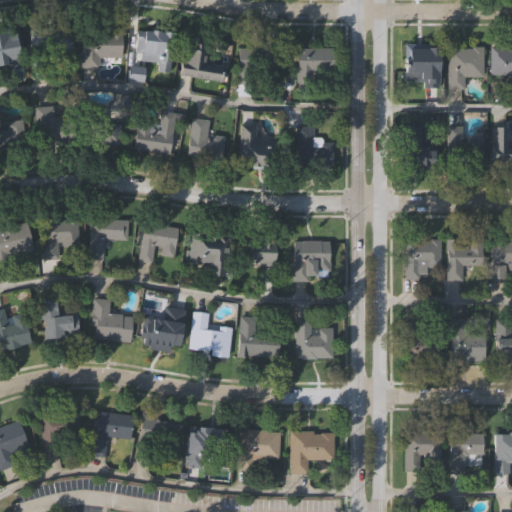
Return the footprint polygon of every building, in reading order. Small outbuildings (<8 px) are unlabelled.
[(29,78),(30,26),(69,26),(68,50),(46,50),(46,78),(29,78)] [(120,27),(119,57),(97,56),(97,67),(80,67),(81,26),(120,27)] [(143,70),(128,69),(132,32),(153,35),(153,29),(171,31),(168,57),(145,54),(143,70)] [(0,71),(0,31),(14,30),(17,59),(1,61),(3,71),(0,71)] [(222,78),(177,73),(181,37),(216,41),(213,65),(223,66),(222,78)] [(437,75),(420,74),(419,88),(402,88),(402,46),(437,46),(437,75)] [(330,47),(330,69),(317,69),(317,84),(294,84),(294,47),(330,47)] [(445,47),(480,47),(480,76),(462,76),(462,88),(445,88),(445,47)] [(236,82),(236,48),(258,48),(258,82),(236,82)] [(511,88),(507,88),(507,74),(491,74),(491,48),(511,48),(511,88)] [(35,143),(34,105),(51,105),(51,116),(74,116),(74,142),(35,143)] [(85,107),(103,107),(103,123),(120,122),(120,146),(85,146),(85,107)] [(173,113),(168,153),(130,149),(133,121),(157,123),(158,111),(173,113)] [(218,162),(183,156),(190,117),(208,120),(206,131),(223,134),(218,162)] [(0,120),(21,119),(23,146),(0,147),(0,120)] [(264,136),(266,166),(236,168),(233,127),(254,125),(254,137),(264,136)] [(294,125),(313,125),(313,161),(294,161),(294,125)] [(505,125),(505,141),(511,141),(511,164),(489,164),(489,125),(505,125)] [(434,169),(407,169),(406,127),(418,126),(418,137),(434,137),(434,169)] [(446,165),(446,136),(480,136),(480,165),(446,165)] [(88,217),(134,219),(133,257),(86,255),(88,217)] [(76,218),(77,245),(57,245),(57,258),(42,259),(41,219),(76,218)] [(177,228),(170,256),(152,252),(150,262),(134,258),(143,220),(177,228)] [(0,261),(0,225),(25,221),(31,257),(0,261)] [(191,231),(226,234),(223,275),(197,273),(198,264),(188,263),(191,231)] [(403,239),(438,239),(438,277),(403,277),(403,239)] [(511,267),(506,267),(506,278),(487,278),(488,239),(511,239),(511,267)] [(241,265),(241,240),(273,240),(273,265),(241,265)] [(291,277),(291,240),(327,240),(327,277),(291,277)] [(448,255),(476,255),(476,285),(448,285),(448,255)] [(130,314),(128,341),(89,339),(91,297),(107,298),(107,313),(130,314)] [(41,298),(56,298),(56,311),(77,311),(77,338),(41,338),(41,298)] [(145,307),(165,311),(166,306),(183,309),(174,351),(137,343),(145,307)] [(0,349),(0,308),(4,308),(5,315),(23,311),(30,343),(0,349)] [(225,356),(185,350),(191,310),(207,313),(205,325),(230,329),(225,356)] [(236,356),(237,315),(256,316),(255,323),(277,323),(275,357),(236,356)] [(482,360),(448,360),(447,317),(464,317),(464,331),(482,331),(482,360)] [(294,357),(294,318),(310,318),(310,327),(330,327),(330,357),(294,357)] [(494,319),(511,319),(511,334),(511,359),(494,359),(494,319)] [(439,322),(437,354),(403,352),(405,320),(439,322)] [(77,409),(79,451),(40,452),(38,410),(77,409)] [(87,454),(92,410),(130,414),(128,438),(107,436),(105,456),(87,454)] [(146,416),(179,421),(175,443),(143,438),(146,416)] [(15,463),(0,468),(0,425),(17,420),(25,446),(11,451),(15,463)] [(278,431),(276,461),(251,459),(250,470),(234,469),(238,427),(278,431)] [(218,462),(191,462),(191,430),(218,430),(218,462)] [(403,430),(438,430),(438,469),(403,469),(403,430)] [(332,431),(332,460),(306,460),(307,473),(287,473),(287,431),(332,431)] [(482,473),(448,473),(448,433),(482,433),(482,473)] [(491,472),(491,435),(511,435),(511,458),(507,458),(507,472),(491,472)]
